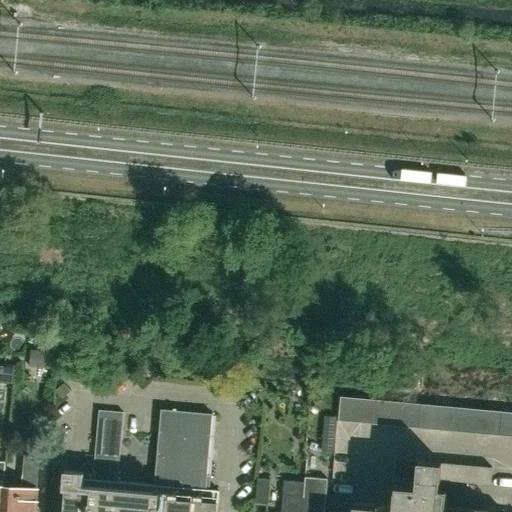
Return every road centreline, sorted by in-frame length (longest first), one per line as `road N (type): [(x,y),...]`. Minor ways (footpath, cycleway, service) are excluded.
road 1 (primary): [(0,157),(511,212)]
road 2 (primary): [(511,184),(0,129)]
